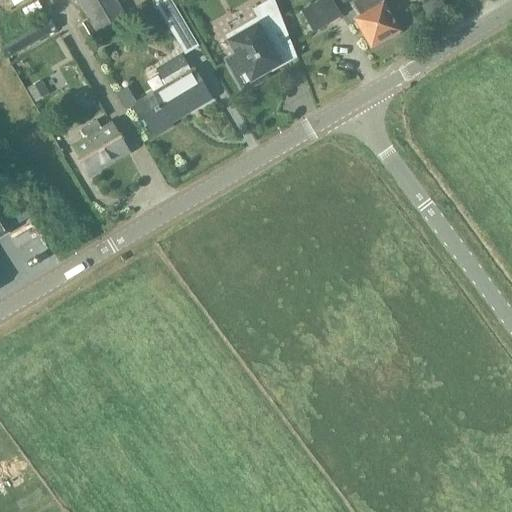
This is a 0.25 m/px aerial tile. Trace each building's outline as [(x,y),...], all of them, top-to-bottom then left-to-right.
[(128,20),(115,0),(76,0),(89,21),(78,27),(85,40),(96,34),(98,37),(128,20)] [(164,0),(155,6),(185,56),(199,47),(170,0),(164,0)] [(258,19),(226,37),(236,55),(226,61),(244,91),(266,78),(264,74),(279,65),(265,41),(284,30),(272,0),(253,11),(258,19)] [(331,0),(323,0),(301,13),(313,34),(341,18),(331,0)] [(383,5),(382,5),(378,0),(358,0),(350,5),(358,19),(355,21),(371,48),(399,32),(383,5)] [(444,8),(438,0),(436,0),(422,8),(427,17),(444,8)] [(7,61),(57,32),(51,21),(44,25),(39,17),(35,20),(39,28),(1,50),(7,61)] [(156,71),(166,87),(135,105),(154,138),(172,127),(171,125),(211,101),(194,71),(191,72),(181,56),(156,71)] [(27,88),(34,99),(46,92),(39,81),(27,88)] [(80,132),(88,144),(75,152),(88,174),(126,151),(113,129),(104,134),(97,122),(80,132)] [(0,238),(9,233),(0,218),(0,238)]
